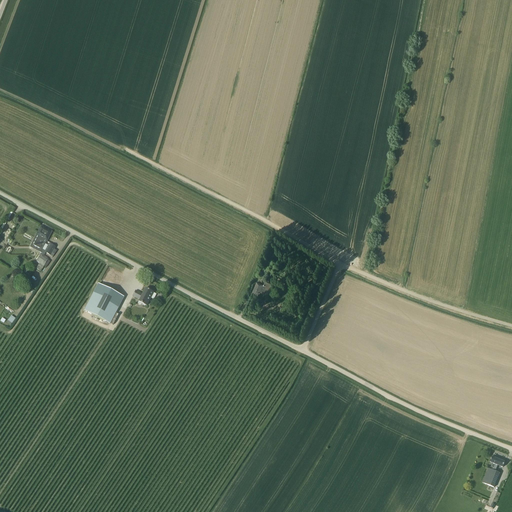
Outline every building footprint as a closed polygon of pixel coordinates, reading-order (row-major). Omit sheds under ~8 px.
[(51,232),(41,227),(37,235),(38,236),(33,245),(40,249),(45,240),(47,240),(51,232)] [(46,252),(51,255),(52,253),(54,255),(57,251),(54,249),(56,247),(51,244),(46,252)] [(34,267),(41,271),(48,259),(40,255),(36,262),(39,263),(38,266),(35,265),(34,267)] [(290,272),(298,275),(301,268),(293,265),(290,272)] [(124,296),(98,283),(84,311),(110,324),(124,296)] [(251,296),(257,299),(260,293),(266,296),(271,286),(265,283),(264,286),(257,283),(251,296)] [(136,291),(133,296),(140,299),(139,302),(147,306),(153,292),(146,288),(142,294),(136,291)] [(505,462),(500,460),(492,457),(490,462),(495,464),(492,470),(488,468),(482,483),(494,488),(500,473),(495,472),(498,465),(498,466),(498,465),(503,467),(505,462)]
